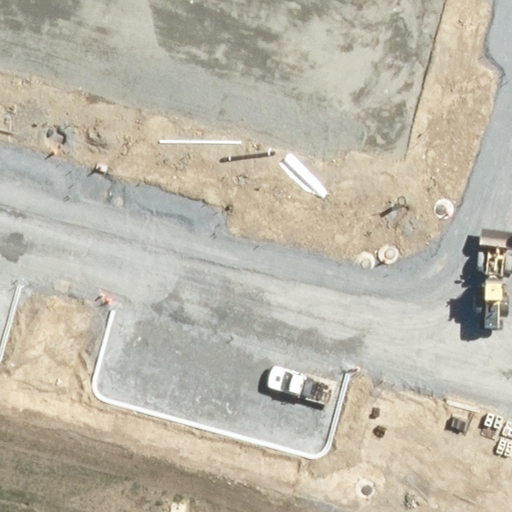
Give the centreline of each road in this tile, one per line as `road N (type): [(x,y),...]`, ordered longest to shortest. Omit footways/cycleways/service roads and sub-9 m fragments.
road 1 (residential): [(450,340),(0,216)]
road 2 (residential): [(450,340),(511,118)]
